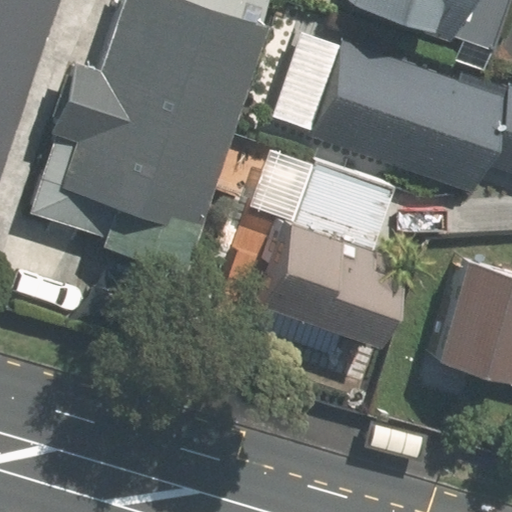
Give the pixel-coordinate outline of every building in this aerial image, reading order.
[(0,0),(0,126),(42,0),(0,0)] [(115,0),(95,60),(59,48),(36,117),(50,122),(14,227),(168,279),(262,0),(115,0)] [(494,0),(341,0),(338,12),(480,52),(494,0)] [(467,192),(475,166),(511,175),(511,81),(494,77),(492,84),(329,38),(299,145),(467,192)] [(393,184),(304,153),(256,135),(230,210),(271,225),(248,291),(366,333),(394,256),(370,248),(393,184)] [(511,393),(511,261),(454,246),(419,367),(511,393)]
